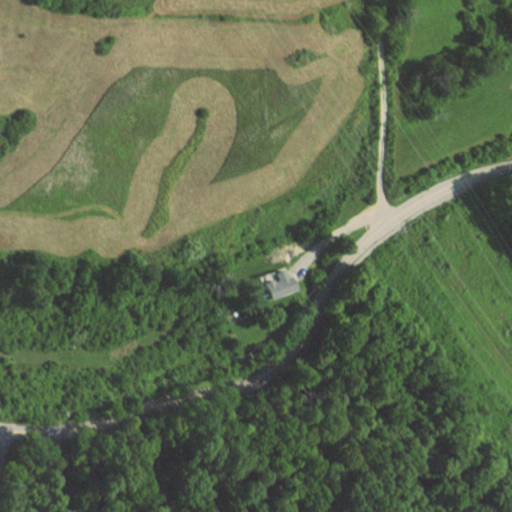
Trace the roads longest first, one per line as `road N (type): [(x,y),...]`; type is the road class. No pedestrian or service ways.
road 1 (tertiary): [(0,430),(92,428),(257,381),(295,347),(338,275),(403,214),(457,185),(511,172)]
road 2 (track): [(383,0),(378,173),(390,225)]
